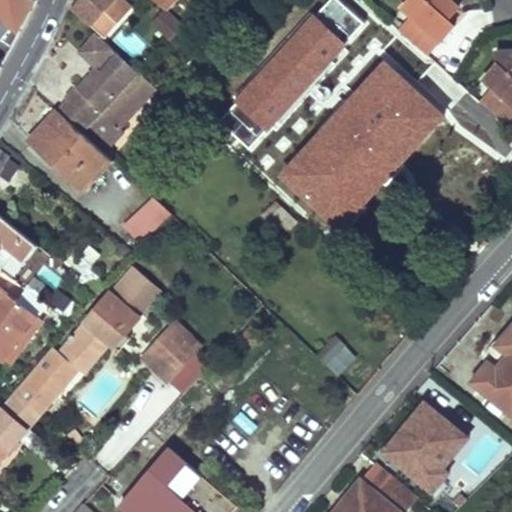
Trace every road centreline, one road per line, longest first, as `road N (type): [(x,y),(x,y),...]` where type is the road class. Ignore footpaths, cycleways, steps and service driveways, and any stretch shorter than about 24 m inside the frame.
road 1 (residential): [(511,244),(281,511)]
road 2 (residential): [(48,511),(158,388)]
